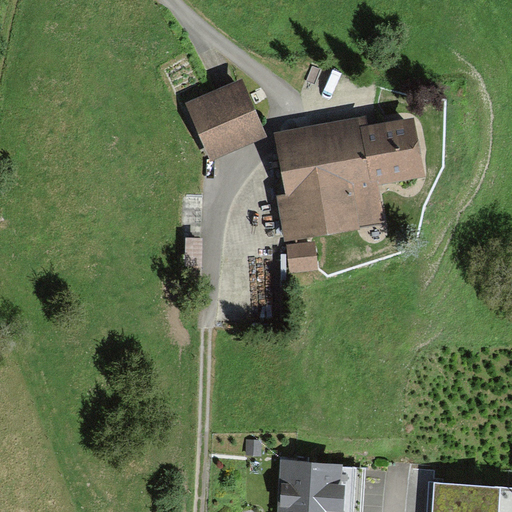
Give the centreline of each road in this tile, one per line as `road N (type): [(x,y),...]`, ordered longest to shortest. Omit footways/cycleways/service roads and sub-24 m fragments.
road 1 (residential): [(212,246),(272,119),(239,65),(173,0)]
road 2 (track): [(192,511),(212,246)]
